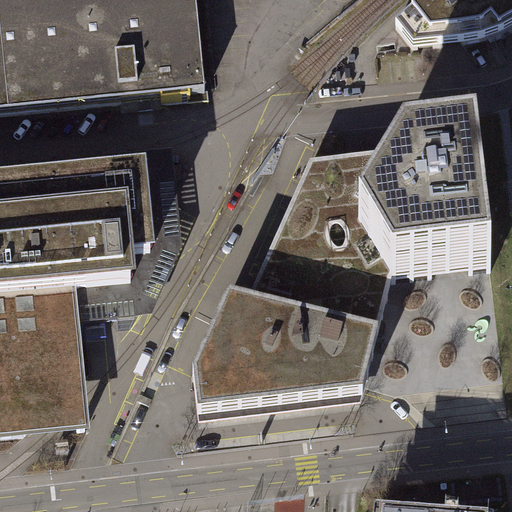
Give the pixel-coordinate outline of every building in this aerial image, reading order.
[(194,0),(0,0),(0,117),(161,101),(162,106),(192,103),(192,99),(204,98),(194,0)] [(511,0),(426,0),(399,28),(413,50),(440,48),(493,41),(511,31),(511,30),(511,0)] [(450,275),(491,272),(478,146),(400,153),(359,226),(393,281),(450,275)] [(359,226),(400,153),(311,162),(245,304),(228,301),(192,372),(197,421),(359,404),(364,388),(393,281),(359,226)] [(0,441),(24,439),(80,385),(72,295),(132,290),(129,260),(150,258),(143,180),(0,193),(0,441)] [(85,433),(80,385),(24,439),(85,433)]
